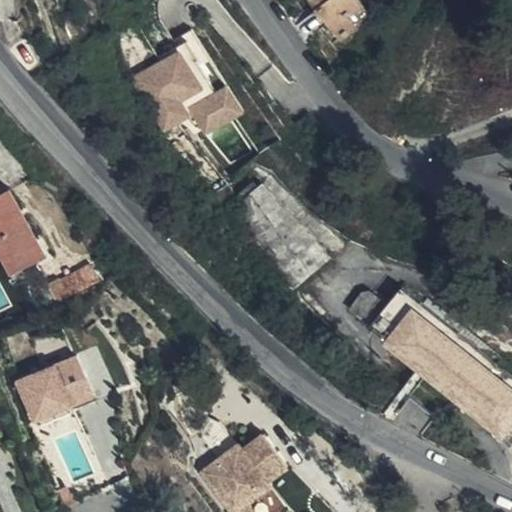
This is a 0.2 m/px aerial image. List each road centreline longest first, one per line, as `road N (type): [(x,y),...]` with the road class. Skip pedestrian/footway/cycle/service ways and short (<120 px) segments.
road 1 (tertiary): [(511,498),(362,423),(262,348),(0,70)]
road 2 (unclassified): [(511,205),(354,131),(247,0)]
